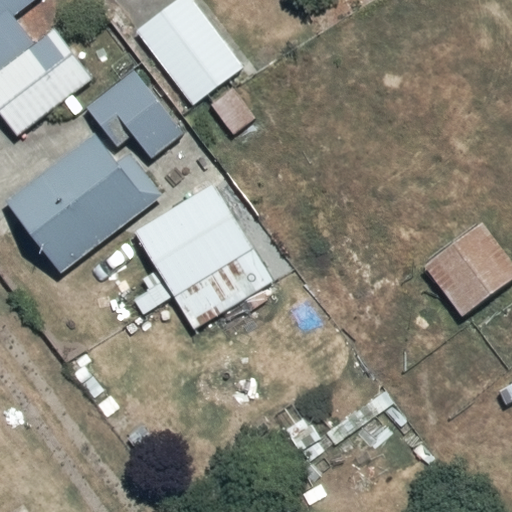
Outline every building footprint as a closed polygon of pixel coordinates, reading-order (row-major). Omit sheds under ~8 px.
[(38,0),(0,0),(0,117),(17,141),(93,83),(55,31),(36,46),(14,18),(38,0)] [(251,64),(203,0),(182,0),(144,28),(199,102),(251,64)] [(189,133),(142,71),(91,109),(117,143),(133,131),(155,159),(189,133)] [(266,112),(246,82),(211,106),(231,136),(266,112)] [(5,206),(61,279),(166,199),(133,157),(120,166),(96,134),(5,206)] [(278,281),(217,185),(139,234),(200,330),(278,281)] [(405,282),(358,214),(305,250),(352,318),(405,282)] [(511,276),(511,270),(477,223),(420,264),(458,316),(511,276)]
